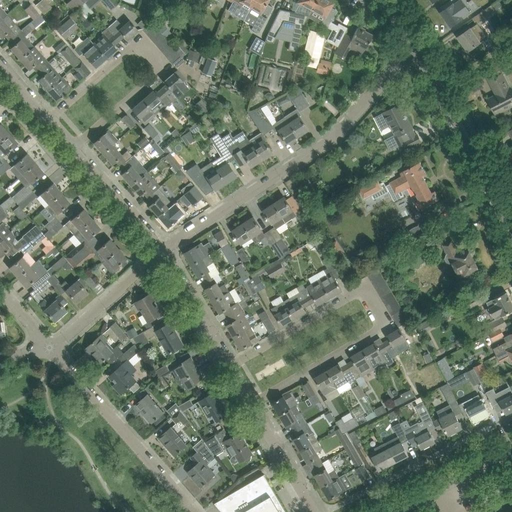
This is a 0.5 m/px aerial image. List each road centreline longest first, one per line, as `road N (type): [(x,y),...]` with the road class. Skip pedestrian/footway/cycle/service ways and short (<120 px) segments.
road 1 (residential): [(253,402),(380,327),(374,303),(349,294),(230,363)]
road 2 (residential): [(162,250),(332,140),(412,52)]
road 3 (residential): [(72,149),(157,71),(150,49),(124,47),(47,118)]
road 4 (residential): [(193,511),(49,348)]
road 5 (tertiary): [(412,52),(511,237)]
road 6 (residential): [(49,348),(162,250)]
road 7 (residential): [(162,250),(72,149)]
road 8 (residential): [(230,363),(162,250)]
road 9 (residential): [(396,511),(511,451)]
road 10 (residential): [(313,511),(253,402)]
